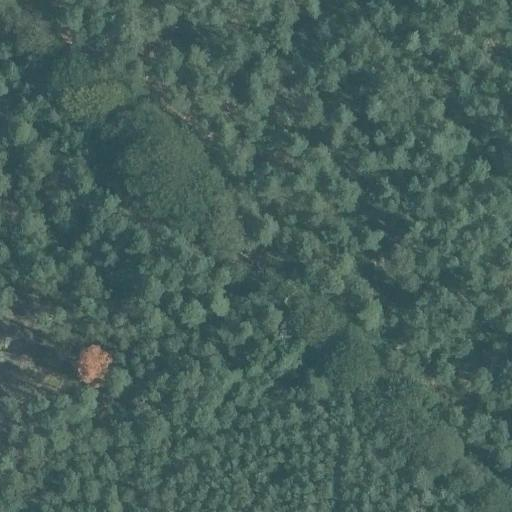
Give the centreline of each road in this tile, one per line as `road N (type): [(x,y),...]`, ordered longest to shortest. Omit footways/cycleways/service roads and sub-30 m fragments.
road 1 (track): [(168,0),(511,352)]
road 2 (track): [(364,0),(280,108)]
